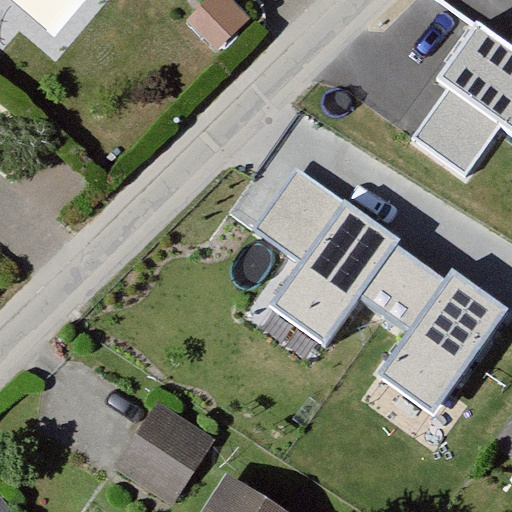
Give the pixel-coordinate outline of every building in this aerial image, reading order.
[(511,140),(511,5),(506,0),(474,0),(392,86),(483,172),(511,140)] [(263,305),(325,349),(407,232),(345,188),(263,305)] [(371,374),(433,418),(511,305),(511,299),(452,258),(371,374)] [(203,439),(145,409),(113,472),(170,501),(203,439)] [(285,511),(219,470),(191,511),(285,511)]
